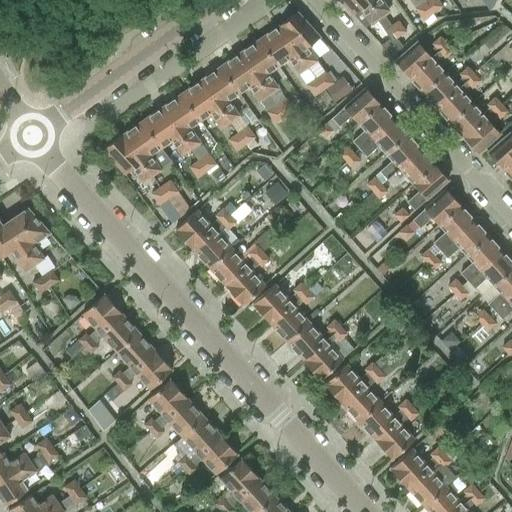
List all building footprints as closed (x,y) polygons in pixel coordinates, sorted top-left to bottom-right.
[(379,18),(366,0),(340,0),(365,28),(379,18)] [(366,0),(379,18),(389,11),(381,0),(366,0)] [(437,0),(427,0),(424,2),(432,14),(442,6),(437,0)] [(432,14),(424,2),(414,10),(422,21),(432,14)] [(297,13),(277,26),(306,68),(314,79),(324,72),(316,61),(306,46),(319,37),(297,13)] [(397,21),(389,26),(396,38),(405,32),(397,21)] [(277,26),(258,40),(277,67),(288,60),(298,74),(306,68),(277,26)] [(394,37),(381,45),(392,57),(410,40),(405,32),(396,38),(395,39),(394,37)] [(396,62),(409,77),(446,44),(440,37),(432,44),(434,47),(427,53),(418,43),(419,43),(418,42),(396,62)] [(258,40),(238,54),(267,95),(278,88),(268,74),(277,67),(258,40)] [(409,77),(423,93),(445,73),(435,62),(442,56),(444,58),(452,51),(446,44),(409,77)] [(238,54),(219,67),(238,95),(249,88),(258,102),(267,95),(238,54)] [(219,67),(199,81),(229,123),(239,115),(229,101),(238,95),(219,67)] [(423,93),(437,108),(474,75),(467,67),(459,74),(461,77),(454,83),(445,73),(423,93)] [(324,72),(314,79),(322,90),(332,83),(324,72)] [(437,108),(450,123),(472,103),(463,93),(469,86),(471,89),(480,81),(474,75),(437,108)] [(322,90),(314,79),(306,85),(313,96),(322,90)] [(199,81),(180,95),(199,122),(209,115),(219,129),(229,123),(199,81)] [(335,83),(326,89),(334,101),(344,94),(335,83)] [(365,88),(331,119),(338,126),(351,115),(352,116),(358,124),(380,105),(366,89),(365,88)] [(180,95),(161,108),(190,150),(200,143),(190,128),(199,122),(180,95)] [(268,95),(258,102),(266,113),(274,124),(283,117),(275,107),(268,95)] [(450,123),(464,138),(501,105),(494,97),(486,105),(489,107),(482,114),(472,103),(450,123)] [(286,99),(275,107),(283,117),(293,110),(286,99)] [(352,142),(360,150),(393,120),(380,105),(358,124),(365,131),(352,142)] [(501,105),(464,138),(478,154),(501,133),(500,132),(499,133),(490,123),(497,117),(499,119),(507,112),(501,105)] [(161,108),(141,122),(160,149),(170,142),(181,156),(190,150),(161,108)] [(360,149),(360,150),(366,157),(378,146),(386,154),(407,135),(393,120),(360,149)] [(141,122),(122,135),(151,177),(158,171),(160,170),(159,169),(159,168),(169,161),(160,149),(141,122)] [(325,124),(317,131),(318,132),(320,135),(324,138),(331,132),(326,125),(325,124)] [(247,126),(236,134),(244,145),(255,137),(247,126)] [(487,153),(501,169),(511,159),(511,136),(510,134),(511,134),(510,133),(487,153)] [(244,145),(236,134),(227,140),(235,151),(244,145)] [(151,177),(122,135),(102,149),(124,174),(132,168),(142,183),(151,177)] [(379,172),(387,180),(421,150),(407,135),(386,154),(392,161),(379,172)] [(346,147),(338,154),(345,163),(352,157),(353,156),(354,155),(346,147)] [(388,179),(387,180),(393,187),(405,176),(406,177),(413,185),(434,165),(421,150),(388,179)] [(208,154),(198,161),(205,172),(215,165),(208,154)] [(352,157),(345,163),(351,169),(359,162),(359,161),(354,155),(353,156),(352,157)] [(511,159),(501,169),(511,180),(511,159)] [(205,172),(198,161),(188,167),(196,178),(205,172)] [(419,191),(406,202),(413,210),(448,180),(434,165),(413,185),(419,191)] [(263,166),(256,173),(263,181),(271,174),(263,166)] [(373,178),(365,185),(373,193),(381,186),(374,177),(373,178)] [(169,181),(159,188),(166,199),(167,199),(178,215),(179,216),(179,217),(188,209),(176,192),(169,181)] [(381,186),(373,193),(378,199),(387,192),(381,186)] [(166,199),(159,188),(151,194),(158,205),(166,199)] [(421,211),(412,220),(419,228),(431,218),(431,219),(437,225),(438,224),(439,225),(460,206),(446,191),(431,204),(427,208),(422,212),(421,211)] [(243,203),(228,216),(234,222),(235,224),(250,210),(249,209),(243,203)] [(445,231),(432,243),(440,252),(441,251),(474,221),(460,206),(439,225),(445,231)] [(401,208),(393,215),(400,222),(408,215),(401,208)] [(27,209),(7,222),(31,258),(35,264),(43,258),(33,244),(48,234),(46,231),(27,209)] [(189,216),(174,230),(192,249),(228,216),(222,209),(214,216),(216,218),(209,224),(197,209),(189,216)] [(228,216),(192,249),(208,268),(231,248),(238,241),(227,229),(234,222),(228,216)] [(0,221),(0,253),(2,256),(2,257),(11,251),(20,265),(24,271),(34,264),(35,264),(31,258),(7,222),(2,225),(0,221)] [(441,251),(440,252),(446,259),(459,247),(466,255),(487,237),(474,221),(441,251)] [(406,225),(397,232),(398,233),(404,240),(413,233),(406,225)] [(265,231),(253,242),(256,245),(262,252),(274,241),(265,231)] [(459,273),(467,282),(501,252),(487,237),(466,255),(472,262),(459,273)] [(208,268),(225,286),(262,253),(262,252),(256,245),(248,252),(250,255),(243,261),(231,248),(208,268)] [(424,251),(419,257),(426,264),(432,259),(433,258),(434,257),(427,249),(426,250),(424,251)] [(486,278),(493,286),(511,268),(511,263),(501,252),(467,282),(474,289),(486,278)] [(262,253),(225,286),(242,305),(257,292),(264,285),(253,273),(251,270),(258,264),(260,266),(260,267),(268,259),(267,258),(262,253)] [(35,264),(34,264),(41,276),(42,275),(51,270),(53,268),(45,257),(43,258),(35,264)] [(432,259),(426,264),(432,271),(439,264),(440,263),(434,257),(433,258),(432,259)] [(499,292),(487,304),(494,312),(495,312),(511,296),(511,268),(493,286),(499,292)] [(51,270),(42,275),(50,286),(58,280),(51,270)] [(50,286),(42,275),(41,276),(32,282),(39,293),(50,286)] [(453,281),(446,287),(453,295),(461,287),(454,279),(453,280),(453,281)] [(252,304),(269,324),(306,291),(299,283),(292,290),(294,293),(287,299),(274,284),(252,304)] [(461,287),(453,295),(459,301),(467,294),(461,287)] [(8,290),(0,296),(8,307),(16,301),(8,290)] [(269,324),(286,342),(308,322),(295,308),(302,302),(304,304),(312,297),(306,291),(269,324)] [(86,332),(77,340),(83,347),(120,313),(103,294),(95,301),(88,307),(80,314),(91,326),(93,329),(95,330),(89,336),(87,334),(86,332)] [(68,295),(61,300),(68,310),(79,303),(75,297),(68,295)] [(511,296),(495,312),(494,312),(501,319),(511,309),(511,296)] [(25,314),(16,301),(8,307),(17,320),(25,314)] [(482,310),(474,317),(481,325),(489,317),(482,310)] [(101,338),(115,353),(137,332),(120,313),(83,347),(89,354),(97,346),(95,343),(101,338)] [(489,317),(481,325),(486,330),(494,323),(489,317)] [(286,342),(303,361),(339,328),(333,320),(324,328),(327,330),(320,336),(308,322),(286,342)] [(339,328),(303,361),(319,379),(341,359),(328,345),(335,339),(337,342),(345,334),(339,328)] [(119,370),(111,378),(117,384),(154,351),(137,332),(116,351),(115,353),(125,364),(127,366),(128,367),(122,373),(120,372),(119,370)] [(77,340),(64,352),(71,359),(83,347),(77,340)] [(507,342),(501,348),(508,355),(511,351),(511,343),(509,340),(508,341),(507,342)] [(458,347),(451,353),(457,359),(463,354),(458,347)] [(171,369),(154,351),(117,384),(123,391),(131,383),(129,381),(135,375),(148,390),(171,369)] [(391,359),(378,370),(384,377),(397,365),(396,365),(396,364),(391,359)] [(45,374),(36,361),(24,370),(33,382),(45,374)] [(323,383),(341,403),(378,370),(371,362),(362,370),(364,372),(358,378),(345,364),(323,383)] [(13,370),(5,375),(11,385),(19,379),(13,370)] [(341,403),(358,422),(380,402),(366,387),(373,381),(375,384),(384,377),(378,370),(341,403)] [(5,375),(0,378),(0,391),(11,385),(5,375)] [(150,417),(142,425),(146,430),(147,430),(149,432),(175,409),(186,398),(169,379),(154,392),(146,400),(154,409),(156,412),(159,414),(160,415),(154,421),(153,420),(150,417)] [(117,384),(105,395),(111,401),(123,391),(117,384)] [(149,432),(155,439),(156,438),(163,431),(161,428),(167,423),(180,438),(182,436),(203,417),(196,409),(186,398),(175,409),(149,432)] [(380,402),(358,422),(375,440),(411,407),(404,399),(395,407),(397,409),(398,409),(399,410),(392,416),(391,415),(390,414),(386,409),(380,402)] [(114,420),(99,400),(87,410),(103,431),(114,420)] [(8,410),(14,420),(26,412),(20,402),(8,410)] [(411,407),(375,440),(391,458),(412,439),(400,425),(407,419),(408,421),(416,414),(411,407)] [(26,412),(14,420),(20,430),(32,422),(26,412)] [(494,412),(480,425),(495,441),(509,428),(494,412)] [(184,454),(176,461),(183,469),(220,436),(203,417),(182,436),(180,438),(190,449),(193,453),(187,458),(184,454)] [(84,426),(73,433),(78,441),(89,434),(84,426)] [(4,427),(0,429),(0,455),(1,454),(0,452),(0,443),(10,437),(4,427)] [(220,436),(183,469),(188,475),(196,468),(194,466),(200,460),(214,475),(222,468),(236,454),(220,436)] [(34,444),(40,454),(52,446),(46,437),(34,444)] [(172,458),(176,461),(184,454),(187,458),(193,453),(180,438),(173,444),(179,452),(172,458)] [(40,454),(30,461),(36,470),(46,463),(46,464),(58,456),(52,446),(40,454)] [(389,468),(407,488),(444,455),(436,447),(428,455),(431,458),(424,464),(411,449),(389,468)] [(0,481),(30,461),(23,452),(9,461),(4,453),(1,454),(0,455),(0,481)] [(408,487),(407,488),(424,507),(424,506),(446,487),(445,486),(442,483),(432,472),(439,466),(441,469),(449,461),(444,455),(408,487)] [(222,496),(214,504),(219,510),(221,511),(258,478),(240,458),(225,472),(217,479),(228,490),(230,493),(231,494),(225,500),(224,498),(222,496)] [(30,461),(0,481),(0,499),(4,505),(21,494),(28,489),(22,480),(36,470),(30,461)] [(62,486),(69,496),(81,488),(74,478),(62,486)] [(221,511),(220,511),(234,511),(235,511),(234,510),(231,507),(238,501),(247,511),(257,511),(275,497),(258,478),(221,511)] [(424,506),(424,507),(428,511),(454,511),(477,492),(470,485),(465,489),(462,492),(465,495),(458,501),(446,487),(424,506)] [(81,488),(69,496),(75,506),(87,498),(81,488)] [(454,511),(468,511),(466,509),(472,504),(475,506),(483,499),(477,492),(454,511)] [(45,511),(58,503),(52,494),(37,503),(31,494),(8,510),(8,511),(45,511)] [(288,511),(275,497),(257,511),(288,511)] [(45,511),(64,511),(58,503),(45,511)]
